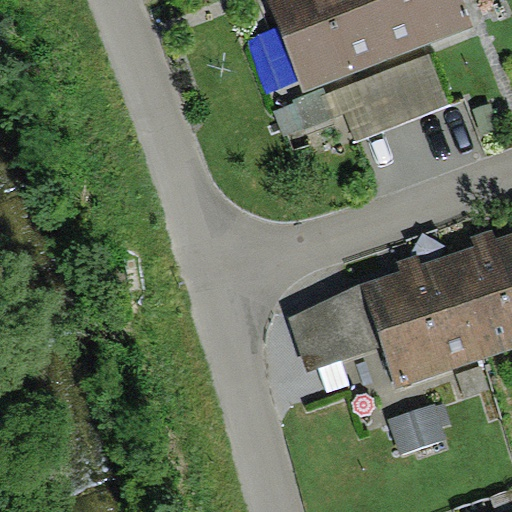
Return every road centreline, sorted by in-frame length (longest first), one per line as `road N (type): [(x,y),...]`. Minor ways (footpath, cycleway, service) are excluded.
road 1 (residential): [(217,280),(511,167)]
road 2 (residential): [(104,0),(217,280)]
road 3 (residential): [(217,280),(275,511)]
